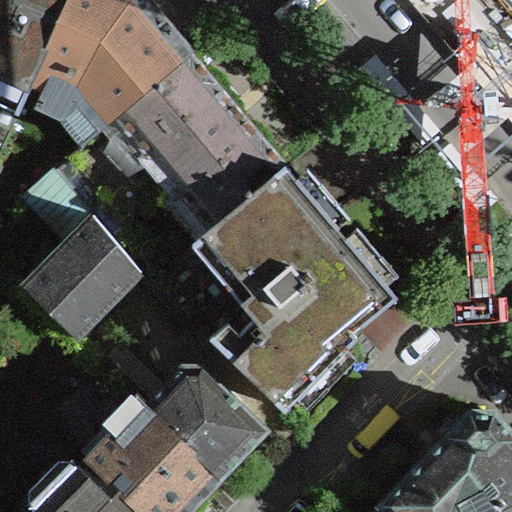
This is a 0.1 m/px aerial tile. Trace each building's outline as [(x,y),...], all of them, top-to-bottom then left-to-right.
[(0,0),(0,148),(31,79),(67,0),(0,0)] [(78,106),(96,126),(98,129),(104,124),(190,51),(146,0),(67,0),(31,79),(44,85),(36,102),(66,116),(78,106)] [(190,51),(104,124),(168,200),(201,238),(287,165),(225,92),(190,51)] [(201,238),(194,244),(149,282),(201,343),(212,333),(287,406),(320,373),(357,336),(353,332),(397,295),(287,165),(201,238)] [(49,170),(25,192),(67,237),(20,281),(75,341),(147,275),(119,244),(49,170)] [(184,364),(147,403),(220,474),(238,456),(266,428),(202,365),(184,364)] [(183,511),(220,474),(147,403),(136,392),(105,424),(113,431),(88,457),(144,511),(183,511)] [(372,511),(484,511),(511,498),(511,435),(507,429),(493,411),(471,410),(409,474),(372,511)] [(57,489),(50,482),(24,509),(26,511),(144,511),(88,457),(57,489)] [(511,511),(511,498),(484,511),(511,511)]
